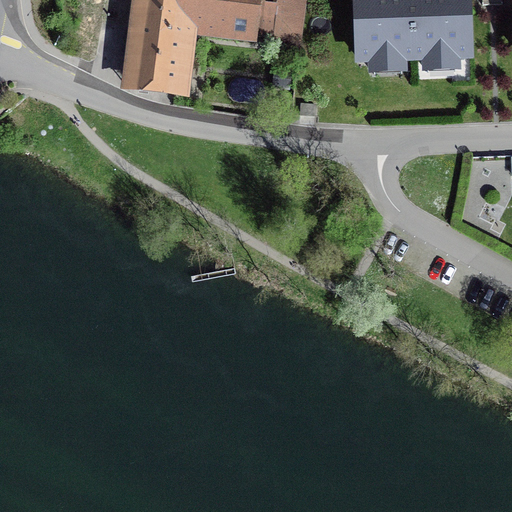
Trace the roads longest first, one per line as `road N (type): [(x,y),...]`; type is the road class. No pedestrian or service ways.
road 1 (residential): [(0,60),(164,122),(369,144)]
road 2 (residential): [(369,144),(378,188),(397,212),(511,274)]
road 3 (residential): [(369,144),(511,139)]
